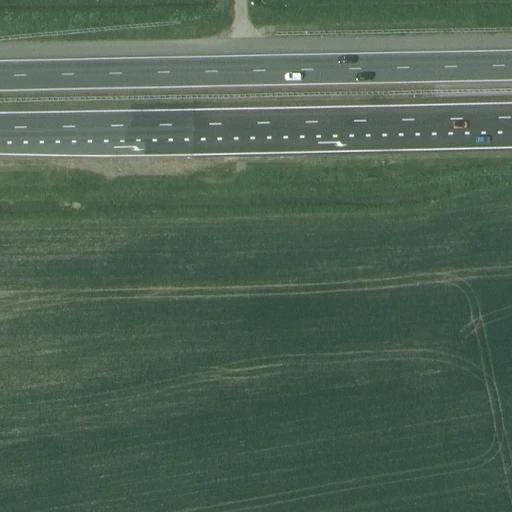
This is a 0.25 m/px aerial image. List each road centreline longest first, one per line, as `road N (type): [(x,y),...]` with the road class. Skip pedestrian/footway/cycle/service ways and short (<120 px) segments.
road 1 (motorway): [(0,128),(511,117)]
road 2 (motorway): [(511,68),(0,77)]
